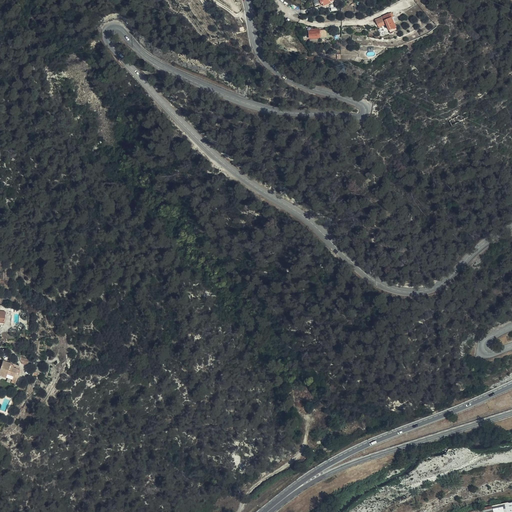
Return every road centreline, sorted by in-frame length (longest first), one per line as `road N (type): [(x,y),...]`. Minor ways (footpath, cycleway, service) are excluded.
road 1 (tertiary): [(511,226),(481,244),(442,285),(402,291),(379,283),(309,217),(219,161),(113,46),(112,28),(159,64),(227,97),(274,110),(365,113),(359,102),(272,70),(258,51),(245,0)]
road 2 (primary): [(511,385),(350,453),(264,511)]
road 3 (primary): [(511,412),(335,470),(272,511)]
road 4 (unknown): [(275,0),(307,25),(359,22),(405,2)]
